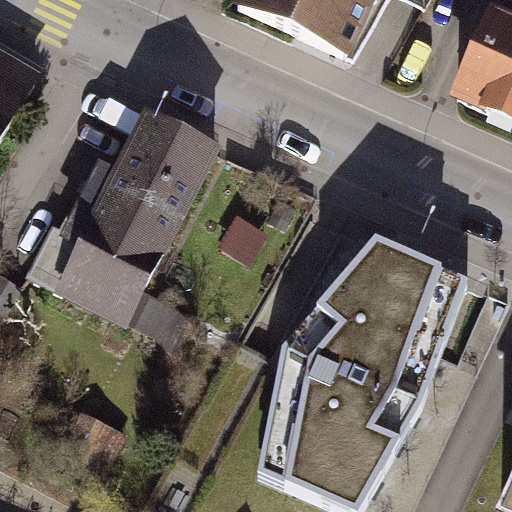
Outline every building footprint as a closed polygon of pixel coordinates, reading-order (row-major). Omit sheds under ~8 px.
[(239,0),(234,13),(345,65),(375,0),(239,0)] [(478,0),(439,86),(511,120),(511,8),(511,9),(491,0),(478,0)] [(0,166),(47,76),(0,46),(0,166)] [(149,287),(217,156),(152,122),(84,253),(149,287)] [(378,245),(282,364),(255,484),(313,511),(365,511),(476,286),(378,245)] [(72,250),(48,297),(121,334),(145,287),(72,250)] [(511,511),(511,482),(498,511),(511,511)]
